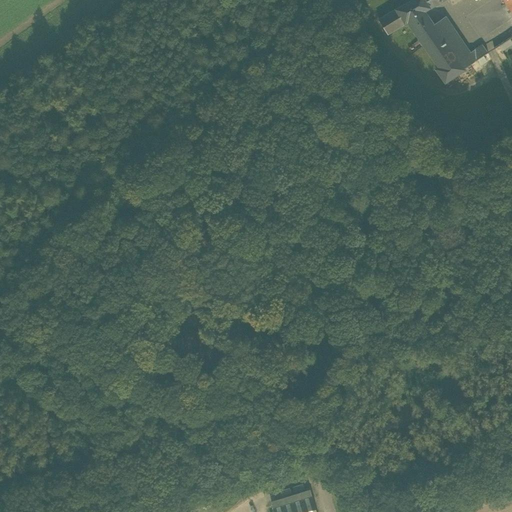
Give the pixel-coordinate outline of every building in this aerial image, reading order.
[(462,68),(457,61),(433,25),(424,12),(444,0),(411,0),(396,9),(405,23),(407,22),(439,67),(436,69),(445,82),(464,70),(462,68)] [(511,0),(502,0),(511,13),(511,0)] [(387,33),(405,23),(396,9),(379,19),(387,33)] [(447,16),(433,25),(457,61),(471,51),(447,16)] [(478,47),(473,50),(478,58),(483,55),(478,47)] [(477,59),(478,58),(473,50),(471,51),(457,61),(462,68),(477,59)] [(271,501),(274,511),(316,511),(309,490),(271,501)]
